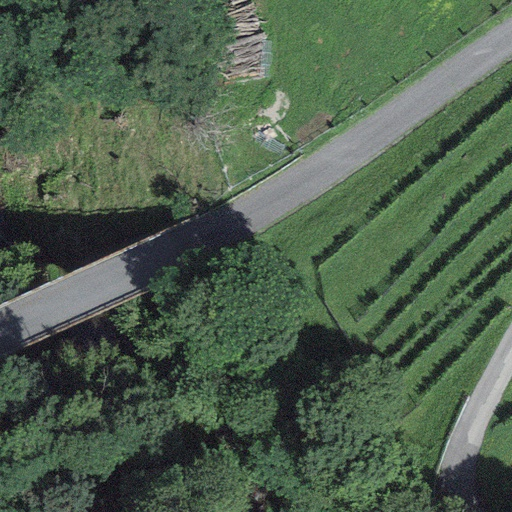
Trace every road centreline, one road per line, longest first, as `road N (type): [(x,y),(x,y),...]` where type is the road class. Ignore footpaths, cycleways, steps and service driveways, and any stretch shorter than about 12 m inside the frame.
road 1 (unclassified): [(511,21),(314,169),(192,243),(0,331)]
road 2 (unclassified): [(462,511),(462,460),(511,349)]
